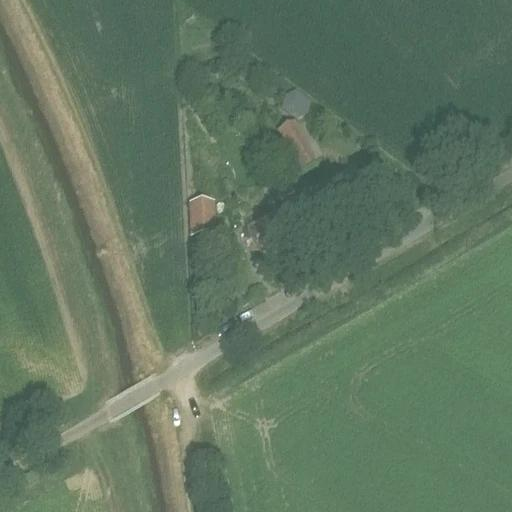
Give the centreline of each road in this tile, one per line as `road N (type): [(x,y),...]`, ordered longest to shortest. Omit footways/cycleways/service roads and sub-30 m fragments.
road 1 (residential): [(511,176),(0,462)]
road 2 (unknown): [(160,378),(196,511)]
